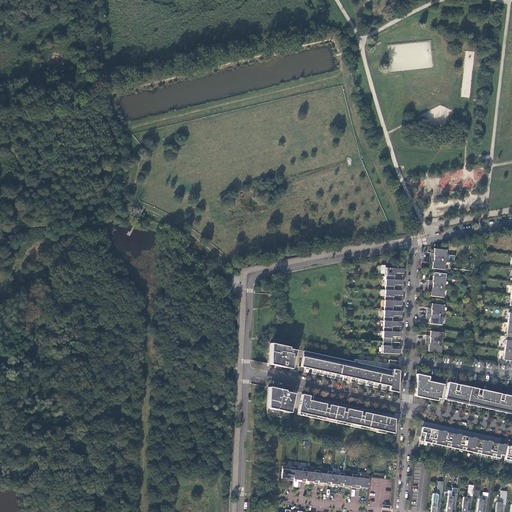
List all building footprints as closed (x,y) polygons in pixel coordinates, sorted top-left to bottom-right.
[(429,254),(429,258),(445,260),(446,250),(434,249),(433,255),(429,254)] [(445,260),(429,258),(429,262),(432,262),(432,268),(444,270),(445,260)] [(403,269),(385,268),(384,276),(385,276),(385,280),(394,280),(394,273),(403,273),(403,269)] [(428,282),(428,286),(444,287),(445,278),(432,276),(432,282),(428,282)] [(394,280),(385,280),(385,290),(394,290),(394,285),(402,285),(403,280),(394,280)] [(444,287),(428,286),(427,289),(431,290),(430,296),(443,297),(444,287)] [(394,290),(385,290),(384,300),(393,301),(393,295),(402,296),(402,291),(394,290)] [(393,301),(384,300),(384,311),(393,311),(393,305),(401,306),(402,301),(393,301)] [(427,309),(426,313),(443,315),(444,305),(431,304),(430,310),(427,309)] [(393,311),(384,311),(383,321),(392,321),(392,316),(401,316),(401,311),(393,311)] [(443,315),(426,313),(426,317),(430,317),(429,323),(441,325),(443,315)] [(392,321),(383,321),(383,331),(392,332),(392,326),(401,327),(401,322),(392,321)] [(392,332),(383,331),(382,342),(391,342),(391,337),(400,337),(400,332),(392,332)] [(426,337),(425,341),(441,343),(442,333),(430,331),(429,337),(426,337)] [(441,343),(425,341),(425,344),(428,345),(428,351),(440,353),(441,343)] [(391,349),(391,342),(382,342),(382,346),(381,345),(380,353),(399,354),(399,349),(391,349)] [(274,344),(269,364),(283,367),(284,366),(291,367),(294,350),(287,349),(288,347),(274,344)] [(511,350),(504,350),(503,360),(511,360),(511,350)] [(392,374),(303,355),(300,367),(304,367),(303,372),(307,373),(308,368),(311,369),(311,373),(315,374),(316,370),(319,371),(318,375),(322,376),(323,372),(327,373),(326,377),(330,378),(331,374),(334,374),(334,378),(338,379),(339,375),(342,376),(342,380),(353,383),(354,379),(358,379),(357,384),(361,385),(362,380),(366,381),(365,385),(369,386),(370,382),(373,383),(372,387),(377,388),(378,384),(381,384),(380,389),(385,390),(385,385),(389,386),(388,390),(397,392),(398,371),(393,369),(392,374)] [(428,377),(416,374),(415,396),(424,398),(424,397),(437,399),(437,398),(440,399),(443,385),(435,383),(434,390),(424,388),(426,381),(426,380),(428,380),(428,377)] [(435,383),(426,381),(424,388),(434,390),(435,383)] [(455,384),(447,382),(444,396),(447,397),(447,398),(464,402),(464,400),(470,401),(469,403),(487,406),(487,405),(492,406),(492,407),(509,411),(509,410),(511,411),(511,410),(511,396),(503,395),(502,399),(499,398),(500,394),(481,390),(480,394),(476,394),(477,389),(458,385),(457,389),(454,389),(455,384)] [(293,393),(272,388),(268,408),(289,413),(293,393)] [(301,394),(297,412),(394,433),(394,419),(364,412),(362,420),(359,419),(360,412),(346,409),(345,416),(341,415),(343,408),(328,405),(327,412),(324,411),(325,404),(308,400),(309,396),(301,394)] [(424,441),(423,442),(499,458),(500,455),(503,455),(506,445),(503,444),(502,445),(490,442),(491,441),(488,441),(487,441),(475,439),(476,438),(473,437),(472,438),(460,436),(460,435),(457,434),(457,435),(445,432),(445,431),(442,431),(442,432),(417,426),(415,435),(421,436),(420,440),(424,441)] [(290,470),(282,469),(281,478),(289,479),(288,480),(293,481),(293,479),(294,470),(294,467),(290,467),(290,470)] [(302,471),(294,470),(293,479),(301,480),(301,482),(305,482),(305,481),(307,472),(307,469),(303,468),(302,471)] [(307,472),(305,481),(313,482),(313,483),(318,484),(318,482),(319,473),(319,470),(315,470),(315,472),(307,472)] [(319,473),(318,482),(326,483),(326,485),(330,485),(330,484),(331,474),(332,472),(327,471),(327,474),(319,473)] [(331,474),(330,484),(338,485),(338,486),(343,487),(343,485),(344,476),(344,473),(340,473),(339,475),(331,474)] [(344,476),(343,485),(351,486),(351,487),(355,488),(356,477),(356,475),(352,474),(352,477),(344,476)] [(363,478),(356,477),(355,488),(359,489),(359,487),(368,488),(369,476),(363,476),(363,478)] [(440,506),(441,493),(436,492),(436,494),(432,494),(430,511),(435,511),(436,506),(440,506)] [(455,508),(457,495),(451,494),(451,496),(447,495),(445,511),(450,511),(451,507),(455,508)] [(470,510),(472,497),(467,496),(466,498),(463,497),(460,511),(466,511),(466,509),(470,510)] [(486,511),(487,498),(482,498),(481,499),(478,499),(476,511),(481,511),(482,511),(486,511)] [(500,502),(496,502),(494,511),(500,511),(504,511),(505,504),(500,503),(500,502)]
